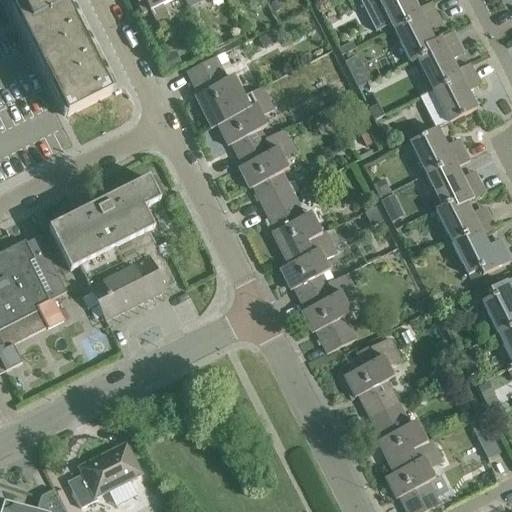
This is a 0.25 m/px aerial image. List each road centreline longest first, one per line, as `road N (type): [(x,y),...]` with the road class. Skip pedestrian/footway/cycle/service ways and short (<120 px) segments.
road 1 (residential): [(0,445),(257,314)]
road 2 (residential): [(361,511),(257,314)]
road 3 (residential): [(257,314),(167,120)]
road 4 (residential): [(0,207),(167,120)]
road 5 (residential): [(167,120),(103,0)]
